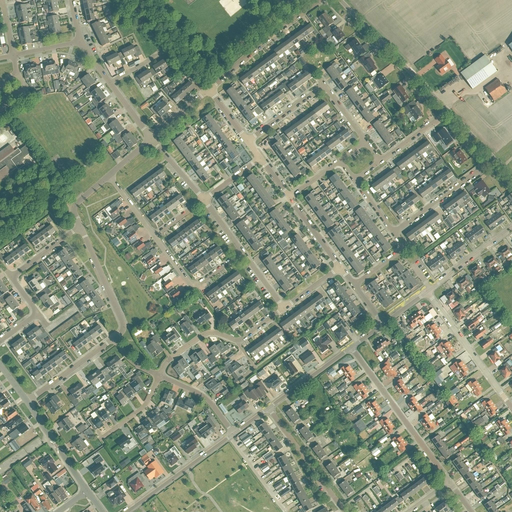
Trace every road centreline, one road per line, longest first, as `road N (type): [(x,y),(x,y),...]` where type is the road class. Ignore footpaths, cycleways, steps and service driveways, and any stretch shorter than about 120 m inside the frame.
road 1 (residential): [(450,481),(352,346)]
road 2 (residential): [(366,140),(324,87),(248,144)]
road 3 (unclassified): [(450,110),(340,0)]
road 4 (residential): [(161,375),(194,341),(208,334),(243,340),(283,309)]
road 5 (residential): [(511,407),(426,290)]
road 6 (residential): [(208,89),(318,0)]
road 7 (residential): [(344,511),(270,407)]
road 8 (residential): [(37,313),(14,277),(80,225)]
road 9 (residential): [(394,232),(495,156)]
road 10 (residential): [(116,337),(123,327),(80,225)]
